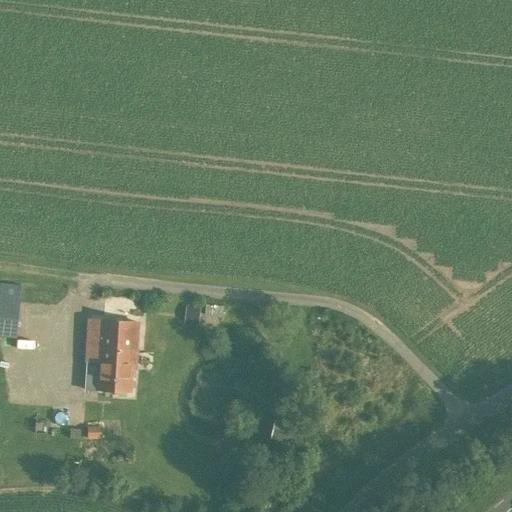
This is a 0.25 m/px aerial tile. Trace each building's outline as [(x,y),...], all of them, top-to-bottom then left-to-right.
[(0,336),(15,339),(20,285),(0,282),(0,336)] [(86,348),(136,351),(138,322),(88,319),(86,348)] [(135,369),(136,351),(86,348),(85,360),(98,361),(96,389),(130,391),(131,369),(135,369)] [(292,451),(293,445),(290,444),(294,424),(273,420),(269,439),(274,440),(273,447),(292,451)] [(99,437),(99,426),(87,426),(87,437),(99,437)]
